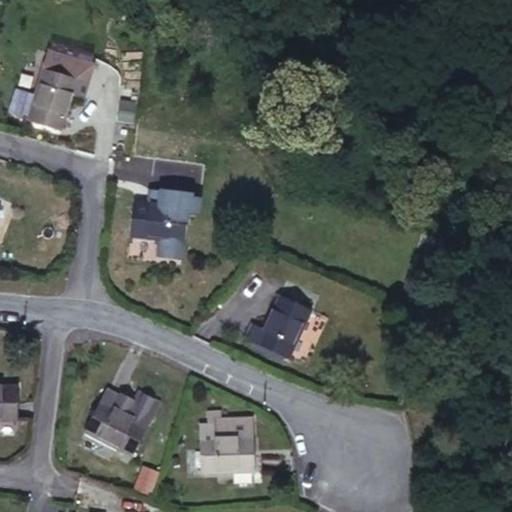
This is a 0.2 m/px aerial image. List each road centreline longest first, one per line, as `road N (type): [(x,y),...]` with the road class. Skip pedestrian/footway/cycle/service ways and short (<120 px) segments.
road 1 (residential): [(80,311),(122,320),(380,449)]
road 2 (residential): [(0,139),(88,176),(92,219),(80,311)]
road 3 (residential): [(33,473),(55,307)]
